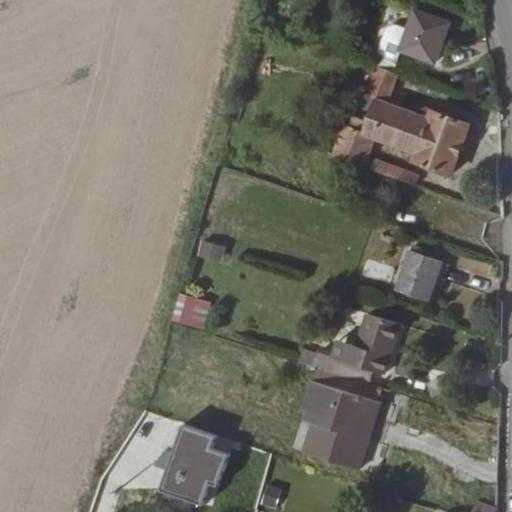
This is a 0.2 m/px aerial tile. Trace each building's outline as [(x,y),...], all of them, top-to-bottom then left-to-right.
[(441,59),(455,18),(418,6),(412,26),(405,46),(407,47),(441,59)] [(405,46),(412,26),(402,23),(397,25),(393,29),(386,51),(404,57),(407,47),(405,46)] [(430,115),(388,100),(399,69),(376,60),(361,102),(372,106),(364,127),(344,120),(332,152),(363,164),(375,133),(418,149),(415,157),(453,171),(472,122),(433,107),(430,115)] [(201,240),(196,258),(218,264),(223,247),(201,240)] [(433,297),(445,261),(414,250),(402,286),(433,297)] [(176,296),(172,321),(186,323),(189,298),(176,296)] [(338,354),(323,350),(322,354),(307,350),(304,360),(318,365),(372,382),(377,367),(389,370),(405,322),(373,311),(362,344),(357,360),(338,354)] [(338,354),(357,360),(362,344),(344,337),(338,354)] [(330,424),(318,420),(308,450),(362,467),(372,438),(366,435),(373,411),(380,413),(384,399),(316,377),(307,406),(332,415),(330,424)] [(495,511),(497,508),(477,500),(472,511),(495,511)]
